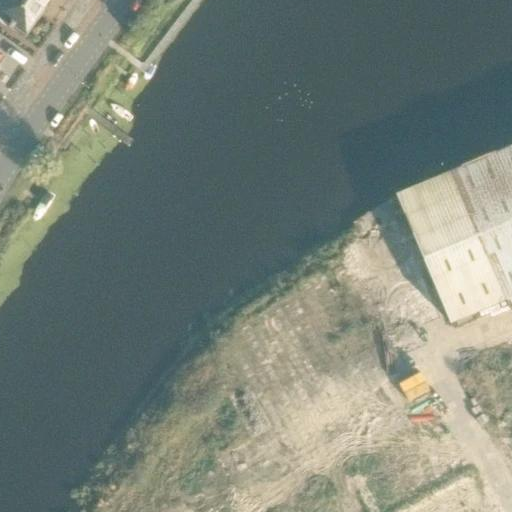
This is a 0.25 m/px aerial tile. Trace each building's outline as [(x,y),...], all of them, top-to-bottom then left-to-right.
[(26,34),(42,11),(27,0),(26,3),(21,0),(8,0),(0,12),(0,17),(14,27),(15,26),(26,34)] [(21,0),(26,3),(27,0),(42,11),(50,0),(21,0)] [(487,511),(471,482),(452,492),(462,511),(487,511)] [(462,511),(452,492),(433,502),(438,511),(462,511)] [(438,511),(433,502),(414,511),(438,511)]
